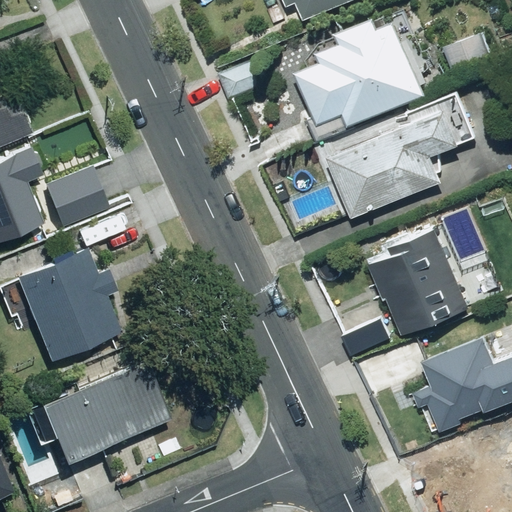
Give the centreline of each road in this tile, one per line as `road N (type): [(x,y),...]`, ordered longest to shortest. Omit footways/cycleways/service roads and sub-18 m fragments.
road 1 (tertiary): [(112,0),(326,458)]
road 2 (residential): [(326,458),(196,511)]
